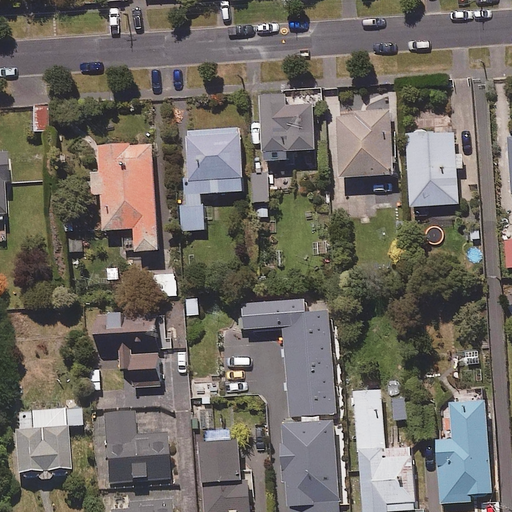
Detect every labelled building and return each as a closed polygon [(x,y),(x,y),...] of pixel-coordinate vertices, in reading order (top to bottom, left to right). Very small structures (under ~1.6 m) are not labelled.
[(288,108),(287,96),(261,97),(265,163),(290,162),(290,153),(318,152),(316,106),(288,108)] [(52,130),(50,109),(36,110),(37,132),(52,130)] [(393,113),(338,117),(342,180),(397,177),(393,113)] [(243,130),(189,132),(190,178),(187,178),(188,206),(183,206),(183,232),(206,231),(204,195),(245,193),(243,130)] [(466,155),(459,155),(457,133),(409,136),(413,209),(462,206),(460,173),(467,172),(466,155)] [(155,145),(100,148),(101,173),(93,173),(94,196),(104,196),(106,233),(137,231),(138,254),(161,253),(155,145)] [(0,242),(7,242),(5,186),(9,186),(8,157),(0,157),(0,242)] [(262,204),(262,220),(272,220),(271,171),(255,171),(255,204),(262,204)] [(239,241),(225,242),(226,260),(240,260),(239,241)] [(181,273),(161,274),(161,292),(181,291),(181,273)] [(309,315),(308,302),(246,306),(248,332),(285,329),(292,418),(339,415),(332,313),(309,315)] [(172,410),(171,355),(159,355),(157,309),(93,311),(95,361),(120,360),(122,392),(96,393),(97,413),(161,411),(172,410)] [(427,511),(428,509),(417,510),(414,450),(389,451),(386,392),(359,393),(364,511),(427,511)] [(495,496),(490,405),(454,406),(456,441),(439,442),(442,505),(473,503),(473,498),(495,496)] [(216,428),(215,408),(201,409),(202,429),(216,428)] [(15,433),(17,460),(8,460),(9,479),(18,479),(71,476),(69,430),(83,430),(82,412),(19,416),(20,433),(15,433)] [(136,415),(104,417),(109,486),(171,482),(168,436),(137,438),(136,415)] [(284,427),(285,450),(276,450),(278,488),(287,487),(288,511),(342,511),(337,424),(284,427)] [(243,443),(233,444),(232,431),(206,432),(206,445),(203,445),(205,511),(251,511),(250,485),(245,485),(243,443)]
